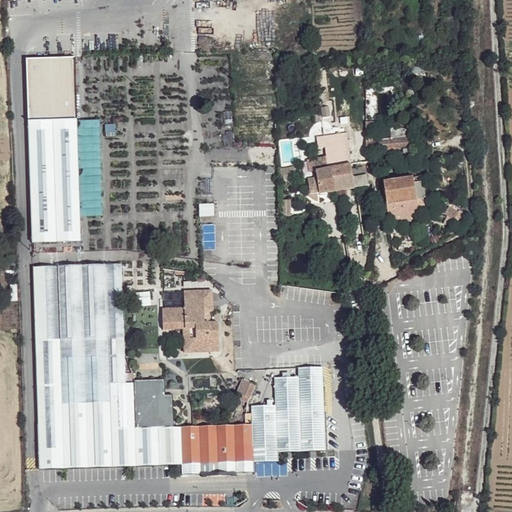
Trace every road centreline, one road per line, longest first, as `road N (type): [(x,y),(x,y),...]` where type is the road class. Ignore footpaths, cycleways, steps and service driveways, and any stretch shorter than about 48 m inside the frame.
road 1 (track): [(487,0),(504,238),(478,511)]
road 2 (track): [(386,274),(469,226),(464,147),(433,148)]
